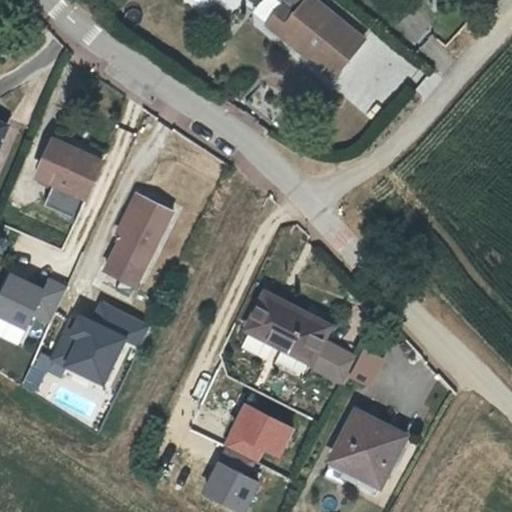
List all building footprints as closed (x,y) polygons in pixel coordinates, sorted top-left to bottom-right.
[(271,9),(286,19),(298,3),(294,0),(269,0),(266,4),(271,9)] [(300,0),(298,3),(286,19),(272,37),(327,80),(356,43),(300,0)] [(271,9),(257,27),(272,37),(286,19),(271,9)] [(51,187),(41,209),(73,223),(99,166),(78,157),(77,159),(50,147),(35,180),(51,187)] [(123,241),(107,274),(135,288),(169,216),(143,204),(137,217),(127,212),(115,237),(123,241)] [(47,285),(17,271),(0,306),(0,315),(27,328),(47,285)] [(241,330),(343,385),(356,362),(318,342),(325,328),(261,294),(241,330)] [(146,323),(92,298),(61,363),(115,388),(146,323)] [(366,358),(353,381),(364,388),(377,364),(366,358)] [(253,511),(296,427),(246,403),(203,490),(247,511),(253,511)] [(332,464),(378,490),(404,437),(359,413),(332,464)]
